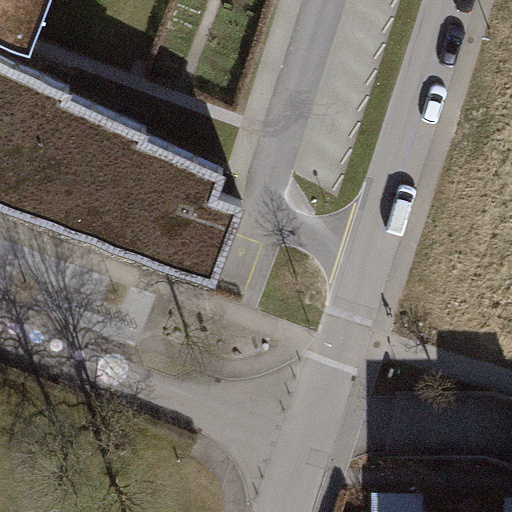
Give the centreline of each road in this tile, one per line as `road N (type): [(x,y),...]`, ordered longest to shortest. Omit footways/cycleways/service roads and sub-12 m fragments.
road 1 (residential): [(319,456),(469,0)]
road 2 (residential): [(319,456),(0,339)]
